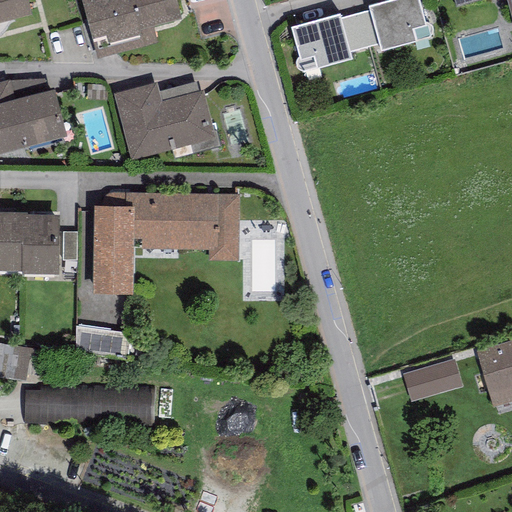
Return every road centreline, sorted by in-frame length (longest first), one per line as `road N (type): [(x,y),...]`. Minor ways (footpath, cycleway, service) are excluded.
road 1 (residential): [(382,511),(241,0)]
road 2 (unknown): [(260,68),(0,69)]
